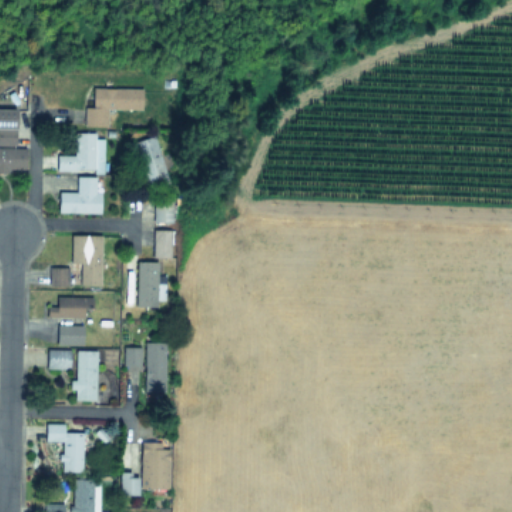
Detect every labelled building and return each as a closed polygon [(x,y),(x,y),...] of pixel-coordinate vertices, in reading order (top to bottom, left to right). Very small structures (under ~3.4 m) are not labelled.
[(106,126),(106,109),(141,110),(141,88),(91,88),(91,107),(83,107),(83,126),(106,126)] [(0,170),(24,171),(24,147),(14,147),(15,109),(0,108),(0,170)] [(95,170),(94,133),(71,133),(71,154),(55,155),(55,171),(95,170)] [(132,141),(146,186),(167,180),(153,135),(132,141)] [(56,191),(56,213),(98,213),(98,176),(75,176),(75,191),(56,191)] [(152,199),(152,223),(173,223),(173,199),(152,199)] [(171,229),(152,229),(152,258),(171,258),(171,229)] [(79,264),(79,286),(100,286),(100,235),(70,235),(70,264),(79,264)] [(155,306),(155,261),(135,261),(135,306),(155,306)] [(67,286),(67,267),(48,267),(48,286),(67,286)] [(45,316),(82,316),(82,308),(90,308),(90,297),(54,297),(54,305),(45,305),(45,316)] [(81,324),(55,324),(55,343),(81,343),(81,324)] [(163,391),(163,341),(143,341),(143,391),(163,391)] [(138,364),(138,346),(122,346),(122,364),(138,364)] [(68,348),(45,348),(45,368),(68,368),(68,348)] [(73,350),(73,399),(94,399),(94,350),(73,350)] [(81,432),(62,432),(62,423),(43,423),(43,441),(60,441),(60,471),(81,471),(81,432)] [(168,489),(168,441),(139,441),(139,489),(168,489)] [(95,511),(95,479),(70,479),(70,511),(95,511)]
